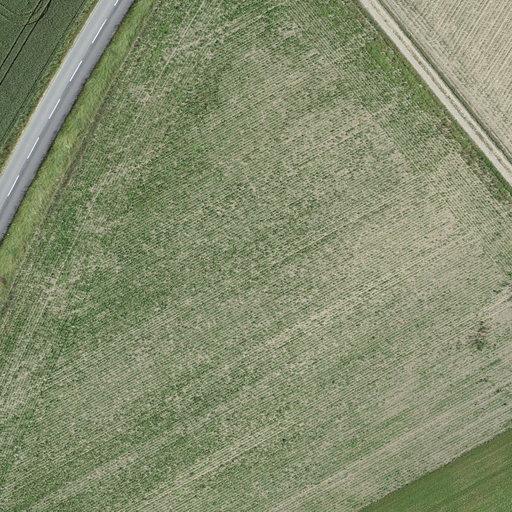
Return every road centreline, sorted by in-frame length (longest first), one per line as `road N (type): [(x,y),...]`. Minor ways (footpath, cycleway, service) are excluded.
road 1 (tertiary): [(0,211),(118,0)]
road 2 (track): [(371,0),(511,170)]
